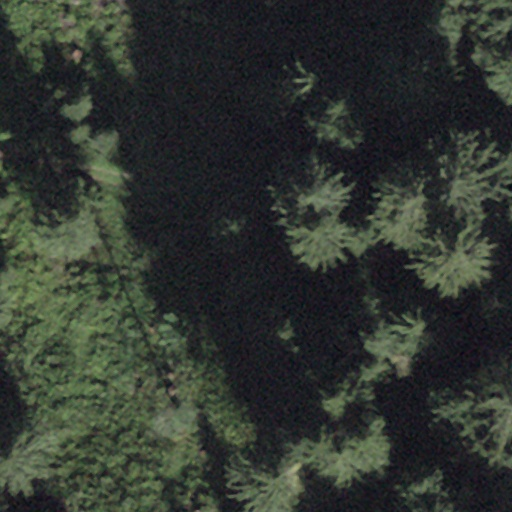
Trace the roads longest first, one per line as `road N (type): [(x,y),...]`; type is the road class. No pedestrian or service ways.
road 1 (track): [(511,122),(346,156),(161,178),(0,140)]
road 2 (track): [(321,511),(511,342)]
